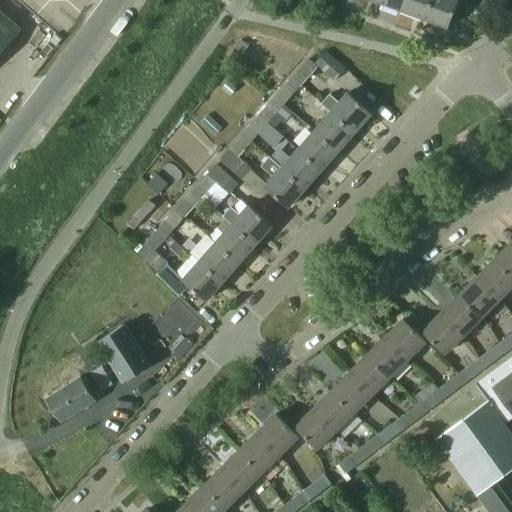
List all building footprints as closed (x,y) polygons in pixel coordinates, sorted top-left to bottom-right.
[(378,0),(378,1),(402,10),(405,0),(378,0)] [(405,0),(402,10),(425,18),(431,0),(405,0)] [(431,0),(425,18),(449,27),(458,0),(431,0)] [(0,54),(23,29),(0,8),(0,54)] [(318,66),(309,58),(292,77),(301,86),(318,66)] [(301,86),(292,77),(275,96),(285,104),(301,86)] [(330,94),(321,104),(331,112),(354,132),(372,113),(365,107),(348,93),(339,103),(330,94)] [(285,104),(275,96),(259,115),(268,123),(285,104)] [(315,131),(338,151),(354,132),(331,112),(315,131)] [(268,123),(259,115),(243,133),(252,142),(268,123)] [(298,149),(321,170),(338,151),(315,131),(298,149)] [(251,169),(238,157),(252,142),(243,133),(219,160),(242,179),(251,169)] [(321,170),(298,149),(282,168),(305,188),(321,170)] [(261,166),(274,177),(265,187),(288,207),(305,188),(282,168),(269,157),(261,166)] [(193,190),(202,197),(215,182),(229,194),(239,183),(216,163),(193,190)] [(176,208),(185,216),(202,197),(193,190),(176,208)] [(134,229),(155,206),(149,200),(128,223),(134,229)] [(249,205),(240,215),(231,207),(223,216),(232,223),(232,224),(255,245),(273,226),(249,205)] [(160,227),(169,235),(185,216),(176,208),(160,227)] [(215,243),(239,264),(255,245),(232,224),(215,243)] [(160,227),(137,253),(158,273),(167,264),(168,263),(155,251),(169,235),(160,227)] [(511,242),(494,260),(511,277),(511,242)] [(199,261),(222,282),(239,264),(215,243),(199,261)] [(477,277),(499,300),(511,286),(511,277),(494,260),(477,277)] [(199,261),(184,278),(182,280),(186,283),(205,301),(222,282),(199,261)] [(459,295),(481,317),(499,300),(477,277),(459,295)] [(441,313),(463,335),(481,317),(459,295),(441,313)] [(463,335),(441,313),(423,331),(445,353),(463,335)] [(384,337),(407,360),(425,342),(403,319),(384,337)] [(124,383),(151,365),(125,324),(98,342),(124,383)] [(511,333),(500,343),(507,352),(511,348),(511,333)] [(367,355),(389,378),(407,360),(384,337),(367,355)] [(480,358),(487,367),(507,352),(500,343),(480,358)] [(349,372),(371,395),(389,378),(367,355),(349,372)] [(511,356),(476,383),(504,422),(511,416),(511,356)] [(460,373),(466,383),(487,367),(480,358),(460,373)] [(331,390),(354,412),(371,395),(349,372),(331,390)] [(439,389),(446,398),(466,383),(460,373),(439,389)] [(63,422),(96,400),(81,377),(48,399),(63,422)] [(476,383),(424,421),(436,438),(490,511),(511,511),(511,501),(497,481),(511,469),(511,432),(504,422),(476,383)] [(419,404),(426,413),(446,398),(439,389),(419,404)] [(314,407),(336,430),(354,412),(331,390),(314,407)] [(399,419),(406,428),(426,413),(419,404),(399,419)] [(336,430),(314,407),(295,425),(318,448),(336,430)] [(256,432),(279,455),(298,436),(275,413),(256,432)] [(379,434),(386,443),(406,428),(399,419),(379,434)] [(239,449),(261,472),(279,455),(256,432),(239,449)] [(360,449),(367,458),(386,443),(379,434),(360,449)] [(221,467),(244,490),(261,472),(239,449),(221,467)] [(367,458),(360,449),(339,464),(346,473),(367,458)] [(203,484),(226,507),(244,490),(221,467),(203,484)] [(304,490),(311,499),(332,484),(325,475),(304,490)] [(221,511),(226,507),(203,484),(185,502),(195,511),(221,511)] [(284,505),(289,511),(294,511),(311,499),(304,490),(284,505)] [(195,511),(185,502),(175,511),(195,511)]
